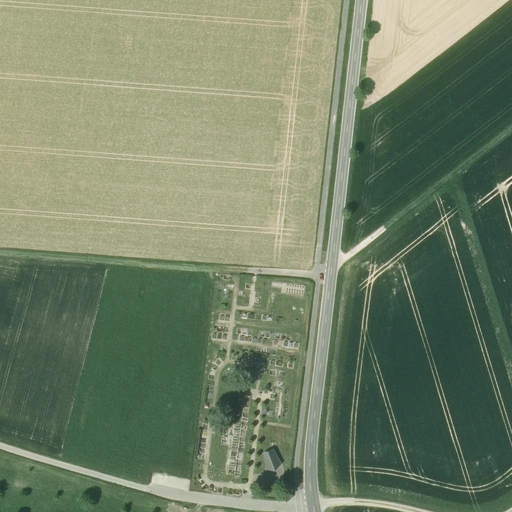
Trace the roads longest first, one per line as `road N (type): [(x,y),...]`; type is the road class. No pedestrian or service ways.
road 1 (tertiary): [(314,511),(309,447),(360,0)]
road 2 (track): [(298,508),(345,0)]
road 3 (track): [(0,251),(329,277)]
road 4 (track): [(511,131),(384,229)]
road 5 (track): [(0,448),(141,490)]
